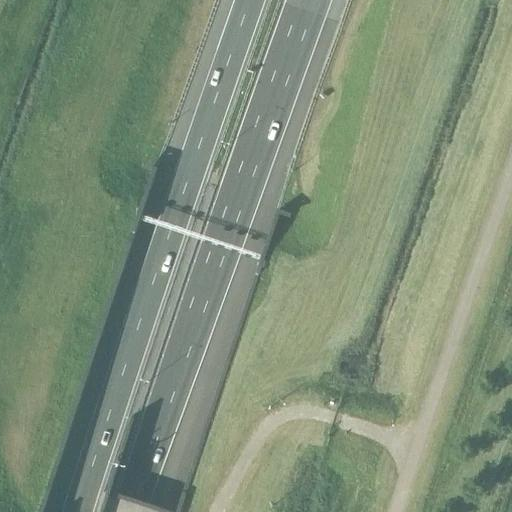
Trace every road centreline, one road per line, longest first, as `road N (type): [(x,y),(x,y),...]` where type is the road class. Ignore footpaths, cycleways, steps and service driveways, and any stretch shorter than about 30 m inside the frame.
road 1 (motorway): [(249,0),(74,511)]
road 2 (motorway): [(133,511),(308,0)]
road 3 (unknown): [(419,446),(312,410),(274,417),(212,511)]
